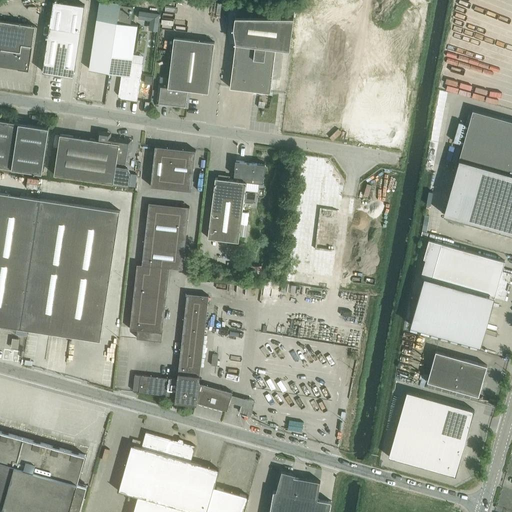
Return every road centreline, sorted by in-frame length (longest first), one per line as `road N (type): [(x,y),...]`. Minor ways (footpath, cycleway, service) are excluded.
road 1 (unclassified): [(484,505),(0,368)]
road 2 (unclassified): [(370,155),(0,97)]
road 3 (unknown): [(511,117),(464,111),(439,197),(443,219),(511,243)]
road 4 (unknown): [(195,190),(160,184),(142,192),(125,347)]
road 5 (unknown): [(252,354),(250,379),(265,402),(328,416),(339,411),(345,371)]
road 6 (unknown): [(185,271),(175,347),(125,347)]
